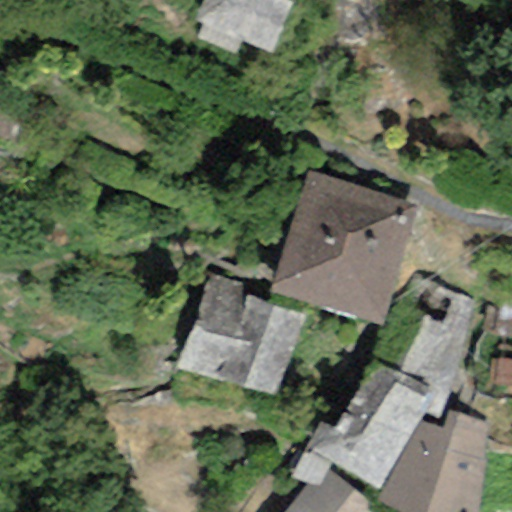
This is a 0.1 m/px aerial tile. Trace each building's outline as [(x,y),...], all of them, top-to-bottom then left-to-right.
[(203,0),(194,25),(204,29),(199,41),(235,56),(240,44),(273,58),(295,0),(203,0)] [(416,205),(306,172),(269,294),(379,327),(416,205)] [(306,313),(211,274),(177,369),(270,397),(306,313)] [(471,297),(413,278),(371,361),(433,393),(423,412),(438,416),(471,297)] [(511,359),(490,357),(486,388),(511,390),(511,359)] [(330,462),(379,491),(417,422),(423,412),(433,393),(371,361),(333,432),(318,425),(289,476),(306,484),(311,489),(326,472),(330,462)] [(486,424),(446,412),(440,432),(417,422),(379,491),(375,501),(405,511),(477,511),(486,461),(478,459),(486,424)] [(283,511),(366,511),(363,509),(369,503),(326,472),(311,489),(306,484),(283,511)]
